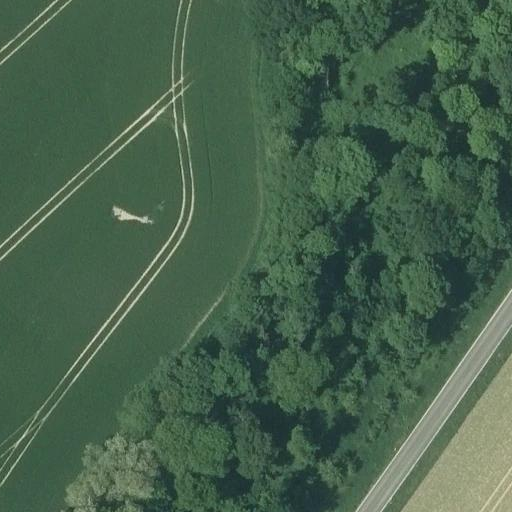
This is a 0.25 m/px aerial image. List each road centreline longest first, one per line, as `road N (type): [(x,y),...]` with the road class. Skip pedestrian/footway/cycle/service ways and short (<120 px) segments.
road 1 (track): [(81,511),(269,224),(258,0)]
road 2 (secondary): [(511,305),(364,511)]
